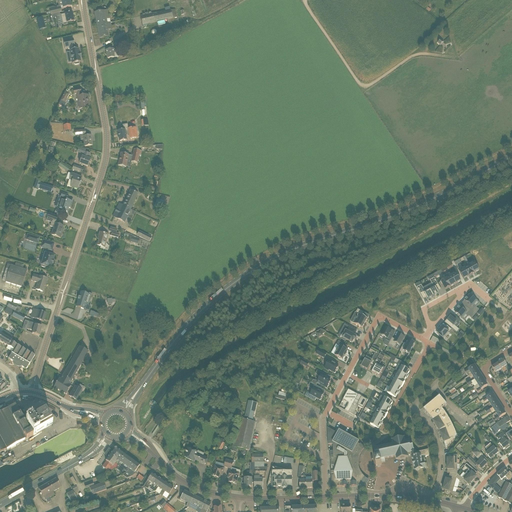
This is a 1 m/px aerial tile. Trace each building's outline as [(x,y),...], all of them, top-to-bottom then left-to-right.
[(63,9),(71,7),(69,0),(61,0),(62,1),(63,9)] [(53,14),(62,12),(60,6),(49,9),(50,15),(51,15),(53,14)] [(94,13),(95,18),(100,39),(108,37),(107,30),(110,29),(109,23),(110,23),(108,10),(94,13)] [(155,22),(172,18),(171,11),(153,14),(141,16),(142,25),(155,23),(155,22)] [(73,18),(72,13),(65,14),(61,15),(63,25),(67,25),(67,23),(74,22),(74,21),(75,21),(75,18),(73,18)] [(142,48),(139,36),(132,38),(135,50),(142,48)] [(81,58),(81,56),(81,54),(80,53),(79,53),(79,49),(75,50),(74,47),(75,47),(73,39),(63,41),(65,48),(69,48),(72,61),(72,63),(72,64),(73,64),(74,64),(75,65),(78,65),(79,63),(81,62),(80,58),(81,58)] [(113,50),(106,51),(107,59),(114,58),(113,54),(117,53),(117,49),(113,50)] [(80,89),(75,90),(73,90),(74,95),(76,95),(79,109),(90,107),(87,95),(81,97),(80,93),(81,93),(80,89)] [(126,140),(126,136),(129,135),(130,139),(137,138),(136,127),(128,129),(128,131),(125,132),(125,130),(118,131),(119,142),(126,140)] [(83,135),(83,137),(85,147),(92,146),(91,141),(91,139),(91,136),(86,136),(85,131),(75,132),(75,136),(83,135)] [(121,154),(119,160),(118,166),(122,167),(122,168),(124,168),(125,167),(126,168),(127,163),(128,163),(128,161),(131,161),(131,162),(137,163),(139,155),(140,156),(141,151),(134,150),(133,156),(128,156),(129,155),(121,154)] [(79,164),(88,167),(90,160),(88,159),(90,155),(84,152),(82,157),(79,164)] [(67,186),(73,188),(78,190),(79,184),(80,184),(81,180),(76,179),(77,175),(71,173),(67,186)] [(48,192),(50,186),(40,183),(41,182),(36,181),(34,188),(38,190),(38,189),(48,192)] [(113,217),(124,223),(138,194),(130,191),(123,206),(119,204),(113,217)] [(63,211),(67,213),(69,208),(70,208),(72,202),(66,200),(68,195),(62,193),(59,200),(62,200),(59,208),(63,209),(63,211)] [(157,199),(154,206),(161,209),(164,202),(157,199)] [(55,224),(58,217),(48,214),(46,221),(51,223),(50,227),(54,228),(51,235),(60,238),(62,233),(61,233),(63,227),(55,224)] [(108,235),(100,233),(98,237),(100,238),(97,246),(101,247),(100,249),(104,250),(108,235)] [(45,254),(41,266),(42,266),(42,267),(45,268),(46,267),(51,269),(54,257),(47,255),(49,250),(52,251),(54,244),(43,241),(41,248),(44,249),(43,253),(45,254)] [(470,266),(468,262),(466,264),(467,267),(465,269),(469,277),(474,274),(470,266)] [(22,287),(26,272),(27,270),(23,269),(24,266),(16,263),(15,267),(10,265),(9,270),(6,269),(3,280),(5,281),(5,282),(22,287)] [(475,263),(470,266),(474,274),(474,273),(479,271),(475,263)] [(469,277),(465,269),(459,272),(464,279),(469,277)] [(456,284),(451,276),(450,273),(448,274),(449,277),(446,279),(451,287),(456,284)] [(461,281),(456,273),(451,276),(456,284),(461,281)] [(40,277),(33,275),(32,281),(38,283),(36,290),(42,292),(45,284),(45,285),(47,279),(40,277)] [(446,279),(444,275),(442,276),(443,280),(440,282),(442,286),(443,285),(445,290),(451,287),(446,279)] [(433,286),(429,289),(433,297),(439,293),(438,292),(441,290),(434,278),(430,280),(431,283),(433,286)] [(421,285),(417,288),(423,300),(427,298),(428,300),(433,297),(429,289),(425,291),(423,288),(421,285)] [(85,305),(89,294),(81,292),(77,302),(82,304),(81,308),(84,309),(84,310),(84,309),(89,311),(90,307),(85,305)] [(473,305),(477,301),(470,295),(467,298),(466,299),(465,300),(465,301),(468,304),(466,307),(475,315),(479,310),(473,305)] [(10,303),(7,307),(15,311),(17,307),(10,303)] [(475,315),(466,307),(463,309),(460,306),(459,307),(459,308),(458,308),(458,309),(455,312),(462,318),(466,314),(469,317),(471,319),(475,315)] [(358,309),(356,313),(359,315),(354,324),(362,328),(367,319),(362,316),(364,313),(358,309)] [(35,319),(43,322),(46,314),(38,311),(38,312),(33,311),(31,318),(35,319)] [(25,317),(14,312),(12,316),(23,322),(25,317)] [(458,323),(460,321),(457,318),(455,321),(451,318),(450,317),(448,319),(445,322),(457,333),(459,330),(454,325),(456,323),(458,324),(458,323)] [(32,334),(39,336),(42,327),(35,326),(35,324),(26,321),(24,328),(33,331),(32,334)] [(355,340),(356,338),(357,337),(356,337),(354,336),(356,331),(345,325),(341,332),(344,334),(342,339),(341,339),(345,341),(346,340),(352,343),(354,340),(355,340)] [(452,330),(447,326),(445,329),(443,326),(440,330),(439,329),(437,332),(437,333),(443,339),(449,332),(449,333),(451,330),(452,330)] [(388,347),(389,345),(392,338),(393,337),(389,335),(392,331),(385,327),(381,335),(385,337),(384,338),(384,345),(387,347),(388,347)] [(2,334),(0,336),(0,341),(7,346),(8,346),(11,341),(14,337),(4,331),(2,334)] [(393,338),(392,338),(389,345),(394,347),(397,344),(400,346),(404,338),(404,337),(401,335),(401,336),(398,334),(395,340),(392,339),(393,338)] [(413,343),(414,342),(411,340),(410,341),(409,340),(407,345),(404,344),(400,352),(404,354),(405,352),(409,354),(415,343),(413,343)] [(20,368),(21,368),(26,370),(29,365),(35,356),(11,341),(8,346),(7,346),(14,350),(11,354),(12,354),(8,360),(13,362),(13,364),(14,365),(15,366),(16,367),(17,368),(18,368),(20,368)] [(346,349),(348,346),(339,341),(337,345),(340,347),(338,349),(338,348),(336,352),(337,352),(335,356),(343,360),(345,356),(346,356),(345,356),(346,354),(347,353),(346,353),(348,350),(346,349)] [(54,388),(66,395),(71,386),(69,385),(88,352),(79,347),(63,376),(60,380),(59,379),(54,388)] [(318,350),(316,354),(324,358),(327,354),(318,350)] [(371,360),(366,358),(361,366),(368,370),(370,366),(373,368),(380,355),(376,352),(371,360)] [(380,355),(373,368),(371,372),(380,377),(385,368),(380,365),(384,357),(380,355)] [(327,360),(325,364),(327,365),(324,369),(329,371),(329,370),(335,374),(337,371),(339,368),(338,368),(339,367),(333,364),(333,363),(329,361),(327,360)] [(503,360),(498,364),(501,369),(505,367),(507,370),(509,369),(503,360)] [(501,369),(498,364),(492,367),(498,376),(500,374),(498,371),(501,369)] [(471,374),(478,370),(474,365),(465,371),(468,377),(471,374)] [(408,375),(410,371),(403,367),(402,367),(399,372),(408,377),(409,375),(408,375)] [(475,379),(481,375),(478,370),(471,374),(475,379)] [(327,388),(329,384),(331,382),(327,380),(327,379),(325,378),(327,376),(317,371),(316,374),(320,378),(317,383),(327,388)] [(407,379),(408,377),(399,372),(396,377),(404,382),(404,381),(406,378),(406,379),(407,379)] [(484,381),(481,375),(475,379),(478,385),(484,381)] [(405,382),(404,381),(404,382),(396,377),(394,376),(393,377),(395,380),(393,383),(401,387),(402,388),(405,382)] [(454,381),(447,386),(449,389),(456,384),(454,381)] [(487,386),(484,381),(478,385),(480,388),(477,390),(478,392),(487,386)] [(399,390),(401,387),(393,383),(390,388),(399,393),(400,391),(400,390),(400,391),(399,390)] [(69,397),(76,401),(82,390),(83,391),(84,388),(80,385),(78,388),(75,387),(69,397)] [(313,389),(314,389),(310,395),(307,393),(305,396),(315,401),(316,398),(320,401),(324,394),(318,391),(319,389),(314,386),(313,389)] [(398,395),(399,393),(390,388),(387,393),(395,398),(397,394),(398,394),(398,395)] [(348,390),(343,400),(349,404),(345,411),(349,413),(355,400),(356,400),(358,395),(348,390)] [(284,400),(286,393),(279,392),(277,398),(284,400)] [(496,399),(493,394),(483,400),(484,402),(488,400),(490,403),(496,399)] [(441,410),(447,405),(440,396),(436,399),(437,401),(428,408),(427,406),(423,409),(431,418),(432,417),(434,419),(433,420),(433,421),(435,424),(437,423),(439,427),(437,428),(439,431),(440,432),(441,435),(443,434),(445,439),(443,440),(444,443),(446,449),(456,438),(454,433),(451,426),(447,419),(443,413),(441,410)] [(359,402),(356,400),(355,400),(349,413),(355,416),(357,413),(355,412),(358,407),(363,409),(368,400),(361,397),(359,402)] [(385,398),(382,403),(391,408),(392,406),(391,406),(393,402),(385,398)] [(496,399),(490,403),(493,408),(499,404),(496,399)] [(233,447),(248,451),(250,451),(256,422),(252,422),(256,403),(248,401),(244,420),(240,419),(235,443),(234,443),(233,447)] [(390,410),(391,408),(382,403),(379,408),(387,413),(389,409),(389,410),(390,410)] [(499,404),(493,408),(496,413),(502,409),(499,404)] [(15,405),(0,413),(0,453),(51,425),(44,412),(28,421),(21,409),(18,410),(15,405)] [(388,413),(387,413),(379,408),(377,407),(376,409),(378,411),(376,414),(384,418),(385,419),(388,413)] [(489,410),(488,408),(478,414),(479,417),(486,413),(489,410)] [(496,420),(506,414),(502,409),(496,413),(498,416),(495,418),(496,420)] [(382,422),(384,418),(376,414),(373,419),(382,424),(383,422),(382,422)] [(499,429),(510,421),(507,417),(496,424),(499,429)] [(381,426),(382,424),(373,419),(370,424),(378,429),(380,425),(381,425),(381,426)] [(328,445),(333,444),(333,456),(331,456),(332,487),(342,487),(348,487),(348,486),(351,486),(351,487),(357,487),(357,486),(361,486),(365,480),(364,478),(362,477),(361,475),(360,474),(359,472),(360,471),(359,469),(358,467),(358,465),(358,463),(358,461),(358,459),(359,457),(360,455),(361,453),(362,451),(363,449),(364,448),(361,444),(360,445),(358,443),(359,441),(339,430),(337,433),(327,428),(328,445)] [(499,443),(501,446),(500,447),(503,450),(503,449),(504,450),(505,448),(506,449),(509,447),(509,446),(509,445),(505,440),(507,438),(503,433),(497,438),(501,442),(499,443)] [(425,456),(426,456),(429,455),(428,450),(414,453),(412,442),(409,442),(409,440),(405,441),(405,440),(404,438),(400,439),(400,438),(396,439),(396,440),(392,440),(393,444),(390,445),(389,444),(389,445),(386,446),(385,445),(385,446),(382,447),(382,446),(381,446),(381,447),(378,448),(378,447),(377,447),(378,448),(377,448),(377,447),(376,447),(375,447),(374,448),(374,449),(376,460),(375,460),(376,466),(382,465),(381,463),(385,462),(384,459),(388,458),(388,459),(389,459),(388,458),(392,457),(392,458),(392,457),(396,456),(397,460),(400,459),(400,460),(405,459),(405,458),(408,457),(408,456),(411,455),(415,470),(417,471),(419,470),(419,469),(425,468),(423,460),(421,460),(421,456),(425,455),(425,456)] [(486,454),(491,459),(491,460),(495,457),(494,456),(498,453),(494,447),(490,444),(485,448),(489,452),(486,454)] [(189,449),(187,448),(184,451),(187,454),(185,458),(192,461),(193,459),(205,465),(208,459),(197,454),(197,453),(189,449)] [(106,461),(106,462),(102,467),(108,471),(110,469),(112,471),(116,469),(119,462),(125,455),(116,449),(114,449),(112,452),(109,449),(104,455),(108,457),(106,461)] [(476,465),(481,470),(487,464),(485,462),(487,460),(477,449),(473,453),(477,457),(476,458),(480,461),(476,465)] [(264,454),(252,454),(252,456),(252,457),(252,463),(264,463),(264,454)] [(132,476),(140,466),(125,455),(119,462),(118,466),(132,476)] [(447,464),(457,464),(457,455),(448,455),(448,459),(447,459),(447,464)] [(216,465),(215,465),(212,476),(220,478),(221,475),(222,476),(225,468),(219,466),(219,463),(216,462),(216,465)] [(457,475),(457,464),(447,464),(447,470),(447,473),(450,473),(457,475)] [(468,470),(465,474),(473,481),(476,477),(475,475),(477,473),(466,464),(464,467),(468,470)] [(300,489),(306,489),(306,477),(301,476),(302,473),(303,474),(303,467),(299,466),(298,479),(300,479),(300,481),(300,489)] [(292,485),(292,478),(292,471),(272,467),(267,487),(272,487),(272,489),(290,489),(290,485),(292,485)] [(263,477),(266,477),(268,468),(255,468),(255,471),(254,475),(254,483),(254,489),(263,489),(263,477)] [(237,470),(236,473),(230,471),(228,478),(229,479),(229,482),(236,484),(240,474),(239,474),(240,471),(237,470)] [(508,481),(511,477),(511,473),(510,472),(507,474),(503,470),(497,475),(502,480),(505,477),(508,481)] [(454,487),(457,479),(455,477),(457,475),(450,473),(449,477),(447,476),(446,479),(444,484),(454,487)] [(150,488),(157,477),(152,474),(143,486),(140,487),(140,486),(136,487),(137,490),(145,488),(147,489),(149,487),(150,488)] [(473,481),(465,474),(462,478),(457,475),(455,477),(457,479),(466,486),(468,484),(469,485),(473,481)] [(245,479),(245,487),(252,487),(252,483),(254,483),(254,475),(248,475),(248,479),(245,479)] [(149,487),(147,489),(149,490),(150,489),(152,491),(153,493),(155,492),(162,481),(157,477),(150,488),(149,487)] [(56,479),(38,489),(41,493),(40,494),(41,495),(42,495),(45,500),(49,498),(48,495),(61,488),(56,479)] [(507,483),(498,498),(511,505),(511,503),(511,480),(510,484),(507,483)] [(168,484),(162,481),(155,492),(159,494),(161,495),(168,484)] [(92,495),(106,490),(104,483),(90,488),(92,495)] [(173,488),(168,484),(161,495),(162,496),(163,496),(166,498),(173,488)] [(454,487),(444,484),(444,485),(443,490),(445,491),(444,494),(459,498),(461,495),(453,492),(454,487)] [(77,500),(73,491),(66,494),(69,499),(71,503),(77,500)] [(188,507),(190,504),(189,504),(194,496),(184,491),(180,499),(187,503),(186,506),(188,507)] [(207,502),(194,496),(189,504),(190,504),(197,508),(196,511),(197,511),(200,511),(203,511),(204,511),(203,510),(207,502)] [(210,510),(211,508),(209,507),(211,504),(207,502),(203,510),(204,511),(203,511),(200,511),(206,511),(208,509),(210,510)]
